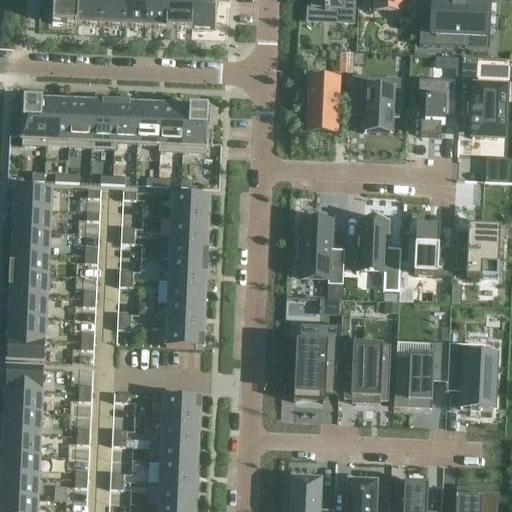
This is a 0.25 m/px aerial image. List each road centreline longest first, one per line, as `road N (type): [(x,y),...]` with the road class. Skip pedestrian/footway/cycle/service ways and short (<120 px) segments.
road 1 (residential): [(264,75),(0,64)]
road 2 (residential): [(248,438),(260,175)]
road 3 (residential): [(486,447),(248,438)]
road 4 (residential): [(260,175),(469,184)]
